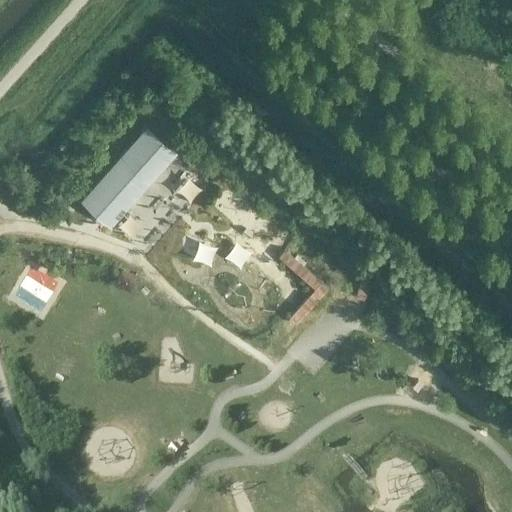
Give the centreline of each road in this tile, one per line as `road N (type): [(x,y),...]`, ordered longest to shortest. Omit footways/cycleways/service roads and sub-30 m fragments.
road 1 (unknown): [(240,0),(511,239)]
road 2 (track): [(272,366),(141,261),(14,224),(0,209)]
road 3 (track): [(86,511),(13,429),(0,391)]
road 4 (track): [(81,0),(0,91)]
